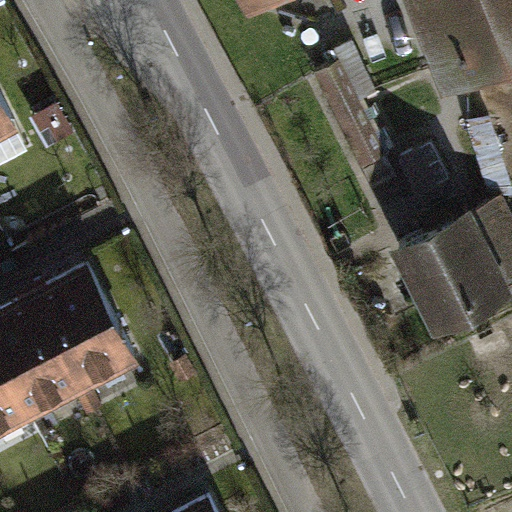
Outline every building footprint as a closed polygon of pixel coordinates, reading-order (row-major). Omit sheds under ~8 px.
[(511,0),(411,0),(447,92),(511,67),(511,0)] [(343,58),(320,70),(374,182),(397,171),(343,58)] [(0,79),(0,119),(16,110),(0,79)] [(434,237),(401,254),(436,323),(511,285),(511,210),(507,201),(470,219),(466,211),(430,229),(434,237)] [(97,264),(42,292),(85,376),(141,348),(97,264)] [(42,292),(0,313),(0,342),(32,404),(85,376),(42,292)] [(0,342),(0,420),(32,404),(0,342)] [(231,511),(222,494),(187,511),(231,511)]
